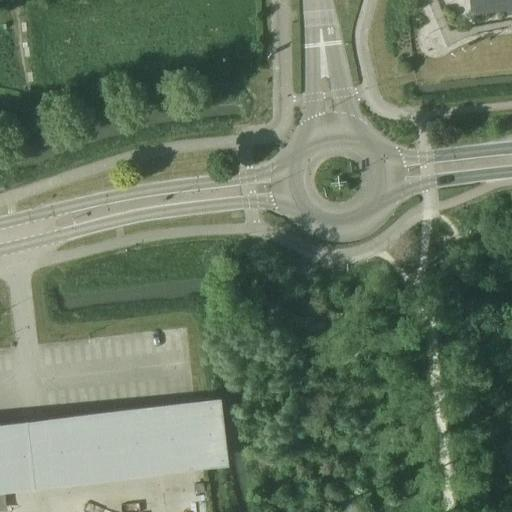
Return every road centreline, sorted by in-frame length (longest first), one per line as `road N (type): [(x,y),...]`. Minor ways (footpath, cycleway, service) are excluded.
road 1 (tertiary): [(0,250),(142,215),(252,202),(298,213)]
road 2 (tertiary): [(291,159),(267,174),(122,195),(0,224)]
road 3 (unclassified): [(317,2),(306,140)]
road 4 (unclassified): [(358,134),(317,2)]
road 5 (tertiary): [(511,148),(402,158),(376,147)]
road 6 (tertiary): [(384,200),(424,183),(511,173)]
